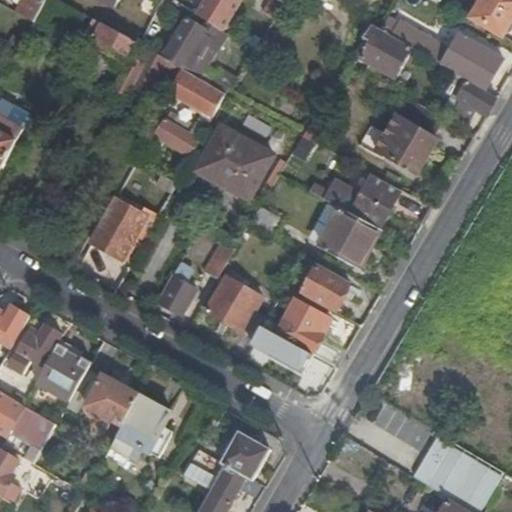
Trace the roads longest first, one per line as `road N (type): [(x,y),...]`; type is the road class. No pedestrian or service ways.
road 1 (residential): [(511,114),(320,433)]
road 2 (residential): [(2,257),(320,433)]
